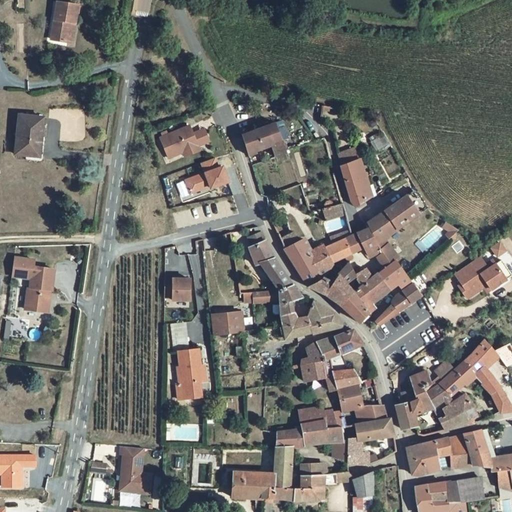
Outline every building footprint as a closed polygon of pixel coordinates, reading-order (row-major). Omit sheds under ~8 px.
[(73,4),(58,2),(52,39),(73,43),(76,24),(70,23),(73,4)] [(46,115),(22,111),(16,150),(40,154),(46,115)] [(277,121),(243,134),(250,154),(259,151),(257,146),(273,140),(279,156),(288,153),(277,121)] [(370,137),(374,150),(388,145),(384,132),(370,137)] [(183,138),(154,151),(163,170),(177,164),(192,157),(187,146),(183,138)] [(187,146),(192,157),(203,153),(198,141),(187,146)] [(358,150),(341,155),(353,197),(357,202),(372,192),(358,150)] [(192,157),(177,164),(179,168),(194,162),(192,157)] [(218,177),(214,178),(210,168),(196,173),(200,183),(180,191),(185,204),(205,196),(206,199),(224,192),(218,177)] [(394,300),(394,302),(395,303),(395,304),(377,323),(379,325),(422,296),(398,261),(401,259),(385,241),(416,220),(403,200),(386,212),(388,216),(370,229),(370,228),(353,236),(351,230),(331,239),(334,246),(327,249),(326,247),(323,248),(322,246),(313,250),(311,245),(306,246),(303,239),(285,248),(294,265),(297,264),(301,276),(309,289),(339,305),(359,323),(369,313),(369,314),(376,308),(371,299),(384,292),(392,286),(400,281),(406,290),(396,297),(395,299),(394,300)] [(343,204),(322,206),(324,218),(345,215),(343,204)] [(327,230),(346,226),(343,216),(324,220),(327,230)] [(294,231),(280,236),(283,245),(297,240),(294,231)] [(285,329),(288,340),(313,334),(314,337),(344,329),(338,314),(317,304),(310,318),(298,320),(295,313),(295,311),(302,307),(301,302),(303,298),(294,286),(277,261),(267,243),(263,235),(250,240),(253,248),(251,249),(257,267),(262,266),(282,292),(266,293),(267,302),(280,300),(284,317),(285,329)] [(453,240),(449,236),(441,244),(445,247),(453,240)] [(499,240),(489,247),(496,257),(506,250),(499,240)] [(506,277),(511,274),(511,259),(507,251),(496,258),(506,277)] [(451,283),(457,293),(454,295),(462,308),(465,306),(479,297),(483,294),(487,299),(508,286),(497,270),(491,274),(489,270),(481,275),(478,274),(474,268),(451,283)] [(18,282),(19,275),(0,272),(0,291),(16,293),(18,282)] [(173,274),(165,274),(165,295),(173,295),(173,298),(190,298),(190,277),(173,277),(173,274)] [(13,302),(10,324),(23,326),(31,320),(32,314),(34,313),(35,305),(37,305),(39,284),(18,282),(16,293),(15,302),(13,302)] [(245,310),(215,314),(217,333),(246,329),(245,310)] [(31,320),(23,326),(32,327),(34,313),(32,314),(31,320)] [(317,486),(334,484),(333,474),(315,476),(314,465),(295,466),(297,490),(294,491),(294,474),(286,474),(285,449),(304,446),(303,441),(316,440),(316,445),(320,444),(327,446),(327,442),(339,440),(337,429),(339,428),(337,413),(359,408),(354,385),(357,385),(357,383),(346,368),(339,355),(359,347),(348,332),(313,345),(302,351),(304,361),(297,362),(298,367),(297,370),(299,381),(319,376),(320,380),(316,381),(318,388),(322,390),(323,393),(331,391),(335,414),(327,415),(326,409),(293,413),(296,432),(271,434),(265,433),(265,438),(271,439),(270,476),(230,473),(228,499),(258,501),(258,511),(266,511),(268,499),(289,501),(316,503),(317,486)] [(201,347),(180,349),(184,381),(179,381),(180,398),(203,395),(201,379),(204,379),(201,347)] [(511,371),(511,362),(507,354),(489,359),(481,349),(462,369),(449,380),(446,383),(433,393),(425,397),(422,392),(420,378),(403,385),(408,398),(409,402),(397,406),(396,407),(397,413),(390,416),(397,439),(411,434),(407,421),(415,418),(417,422),(427,419),(440,440),(470,432),(464,420),(468,416),(458,402),(443,410),(441,406),(463,386),(472,395),(476,392),(487,405),(497,423),(510,421),(488,383),(487,384),(477,377),(490,362),(493,364),(502,377),(508,373),(511,371)] [(446,383),(449,380),(440,371),(429,380),(432,385),(422,392),(425,397),(433,393),(446,383)] [(409,402),(408,398),(396,402),(397,406),(409,402)] [(341,447),(342,471),(356,473),(354,449),(389,445),(384,426),(382,427),(379,414),(362,415),(365,430),(349,434),(350,444),(341,447)] [(482,439),(459,444),(469,476),(486,476),(487,481),(492,480),(494,495),(510,499),(511,499),(511,463),(490,467),(482,439)] [(469,476),(459,444),(440,449),(444,462),(449,477),(469,476)] [(440,449),(401,458),(408,483),(414,485),(436,478),(432,465),(444,462),(440,449)] [(139,460),(116,459),(116,467),(119,467),(117,503),(136,504),(139,460)] [(26,468),(0,468),(0,498),(12,499),(12,478),(26,478),(26,468)] [(368,482),(350,489),(353,506),(348,507),(348,511),(368,511),(368,505),(368,482)] [(455,511),(462,510),(477,508),(475,490),(454,492),(455,511)] [(462,511),(462,510),(455,511),(454,492),(445,493),(445,491),(411,496),(412,511),(411,511),(462,511)]
